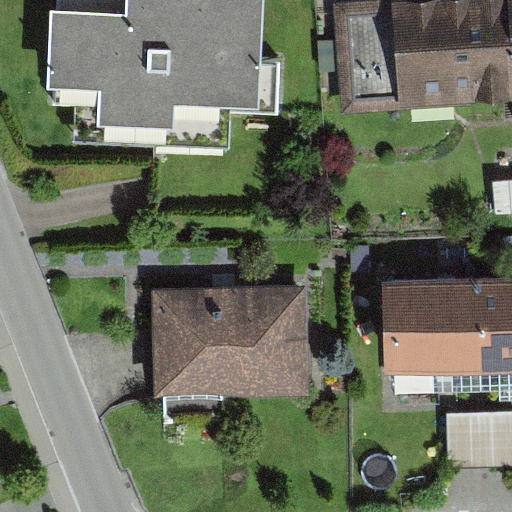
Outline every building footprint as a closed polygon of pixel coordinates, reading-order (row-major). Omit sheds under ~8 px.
[(117,0),(117,7),(42,5),(39,78),(95,80),(94,119),(167,122),(168,96),(255,99),(259,0),(117,0)] [(511,0),(382,0),(336,4),(346,114),(511,99),(511,0)] [(511,267),(480,268),(482,358),(511,357),(511,267)] [(384,270),(386,361),(482,358),(480,268),(384,270)] [(313,280),(155,283),(158,393),(315,390),(313,280)] [(511,407),(449,409),(450,464),(511,462),(511,407)]
